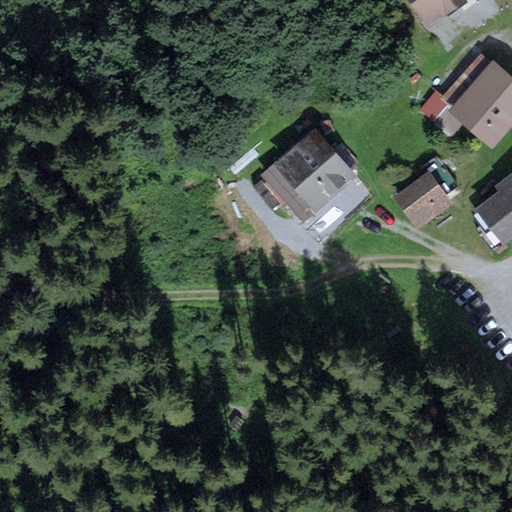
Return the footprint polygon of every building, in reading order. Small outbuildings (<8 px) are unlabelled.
[(413,0),(431,24),(445,14),(450,21),(461,13),(456,6),(464,0),(413,0)] [(456,111),(492,141),(511,117),(511,83),(493,67),(456,111)] [(317,141),(269,183),(291,208),(305,196),(318,211),(353,181),(317,141)] [(451,209),(446,202),(460,191),(439,163),(416,180),(422,187),(401,203),(421,230),(451,209)] [(502,242),(511,233),(511,184),(478,211),(502,242)]
